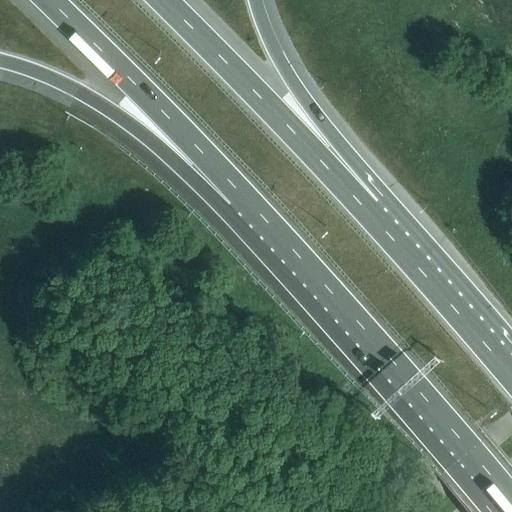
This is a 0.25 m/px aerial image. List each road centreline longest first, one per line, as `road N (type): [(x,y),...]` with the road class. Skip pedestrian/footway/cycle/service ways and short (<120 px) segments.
road 1 (trunk): [(249,204),(511,502)]
road 2 (trunk): [(370,214),(162,0)]
road 3 (trunk): [(0,60),(105,106),(249,204)]
road 4 (trunk): [(47,0),(249,204)]
road 5 (trunk): [(370,214),(278,62),(256,0)]
road 6 (trunk): [(511,377),(370,214)]
